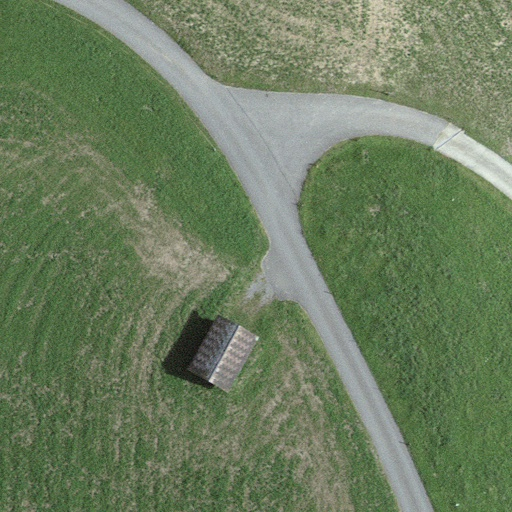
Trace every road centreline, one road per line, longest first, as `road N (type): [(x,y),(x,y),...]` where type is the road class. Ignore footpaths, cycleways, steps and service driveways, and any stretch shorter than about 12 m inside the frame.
road 1 (unclassified): [(222,139),(384,452),(405,511)]
road 2 (unclassified): [(222,139),(330,108),(431,131)]
road 3 (unclassified): [(72,0),(169,69),(222,139)]
